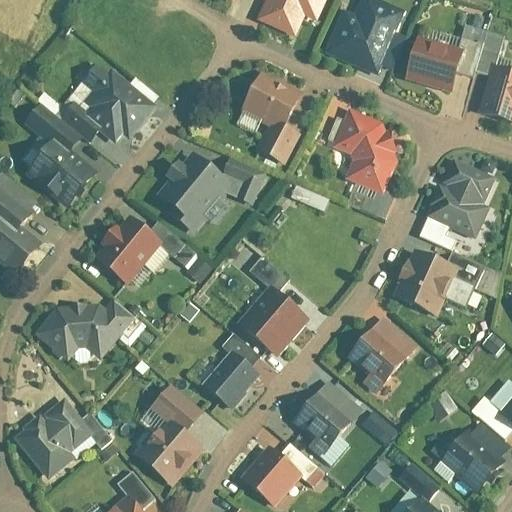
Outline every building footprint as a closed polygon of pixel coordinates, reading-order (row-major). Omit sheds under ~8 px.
[(269,0),(261,18),(301,37),(309,18),(319,22),(329,0),(269,0)] [(378,74),(407,12),(382,0),(362,0),(356,14),(346,10),(327,50),(378,74)] [(465,52),(421,40),(410,79),(455,91),(465,52)] [(158,106),(114,70),(111,73),(102,66),(88,83),(96,90),(89,99),(98,106),(89,117),(102,128),(119,142),(128,131),(134,135),(158,106)] [(511,72),(496,68),(483,114),(511,122),(511,72)] [(245,111),(273,126),(260,151),(287,165),(312,119),(296,110),(304,93),(265,73),(245,111)] [(46,106),(31,124),(56,145),(68,155),(72,150),(83,137),(64,120),(46,106)] [(76,106),(64,120),(83,137),(91,143),(102,128),(89,117),(76,106)] [(385,123),(355,110),(337,146),(354,155),(357,163),(351,178),(386,193),(400,158),(385,123)] [(33,174),(70,205),(98,171),(72,150),(68,155),(56,145),(33,174)] [(232,182),(196,153),(187,163),(183,160),(170,176),(174,180),(162,196),(178,209),(173,215),(196,233),(208,218),(205,216),(232,182)] [(488,157),(482,172),(495,178),(502,163),(488,157)] [(269,173),(233,159),(227,176),(246,183),(241,197),(257,203),(269,173)] [(455,159),(428,217),(478,240),(493,205),(489,203),(500,180),(495,178),(482,172),(455,159)] [(0,257),(24,278),(49,247),(21,223),(39,201),(4,173),(0,177),(0,257)] [(325,211),(329,199),(296,187),(291,200),(325,211)] [(107,248),(98,259),(130,284),(163,242),(152,234),(131,217),(124,227),(119,223),(102,244),(107,248)] [(178,254),(187,243),(161,223),(152,234),(163,242),(178,254)] [(457,269),(417,251),(396,299),(436,317),(457,269)] [(291,278),(266,257),(253,273),(274,291),(277,294),(291,278)] [(274,291),(244,326),(278,354),(308,319),(277,294),(274,291)] [(59,309),(41,334),(73,360),(82,347),(92,347),(105,358),(136,317),(115,300),(108,308),(104,304),(59,309)] [(421,347),(386,319),(351,362),(371,377),(365,385),(376,394),(387,381),(391,384),(421,347)] [(263,355),(238,334),(227,347),(234,352),(253,368),(263,355)] [(253,368),(234,352),(206,385),(234,407),(261,374),(253,368)] [(511,404),(511,381),(492,402),(505,412),(511,404)] [(364,412),(329,382),(320,394),(354,423),(364,412)] [(204,412),(175,387),(155,409),(169,421),(184,434),(204,412)] [(354,423),(320,394),(296,421),(315,437),(309,445),(325,458),(354,423)] [(447,394),(429,404),(438,420),(456,409),(447,394)] [(492,402),(487,397),(473,413),(486,424),(506,442),(511,434),(511,418),(505,412),(492,402)] [(68,401),(19,439),(50,480),(75,461),(70,454),(94,435),(84,422),(68,401)] [(373,411),(361,426),(386,446),(398,431),(373,411)] [(106,449),(117,441),(96,413),(84,422),(94,435),(106,449)] [(169,421),(139,455),(174,486),(204,452),(184,434),(169,421)] [(472,439),(500,463),(511,449),(511,446),(506,442),(486,424),(472,439)] [(468,435),(444,462),(479,493),(504,466),(500,463),(472,439),(468,435)] [(308,481),(320,467),(294,445),(282,459),(304,477),(308,481)] [(271,449),(244,480),(277,508),(304,477),(282,459),(271,449)] [(442,486),(417,464),(404,479),(425,497),(430,501),(442,486)] [(157,500),(135,472),(120,484),(131,498),(142,511),(157,500)] [(425,497),(411,511),(442,511),(430,501),(425,497)] [(131,498),(114,511),(142,511),(131,498)]
